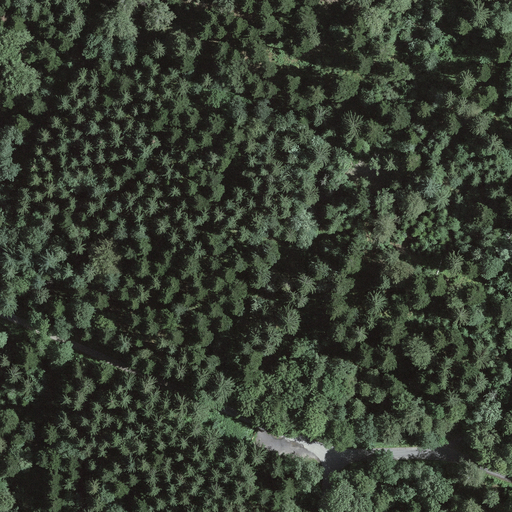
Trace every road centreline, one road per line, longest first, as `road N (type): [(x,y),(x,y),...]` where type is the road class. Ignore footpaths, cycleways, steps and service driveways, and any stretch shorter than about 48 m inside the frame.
road 1 (track): [(330,457),(0,312)]
road 2 (residential): [(326,511),(330,457),(421,453),(511,483)]
